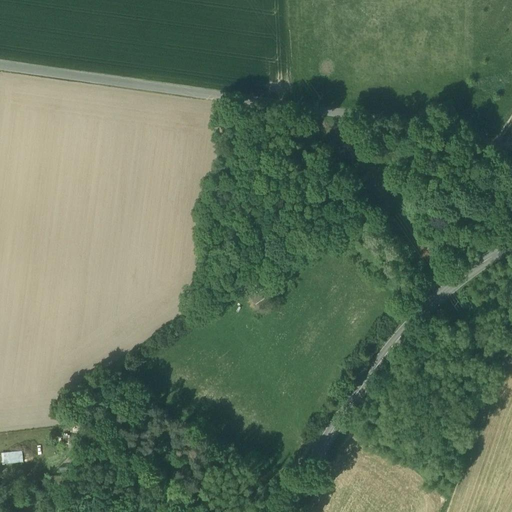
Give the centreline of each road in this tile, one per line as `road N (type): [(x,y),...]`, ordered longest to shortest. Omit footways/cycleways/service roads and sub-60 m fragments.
road 1 (unclassified): [(0,65),(444,126),(475,135),(511,164)]
road 2 (secondary): [(511,245),(459,278),(397,339),(285,511)]
